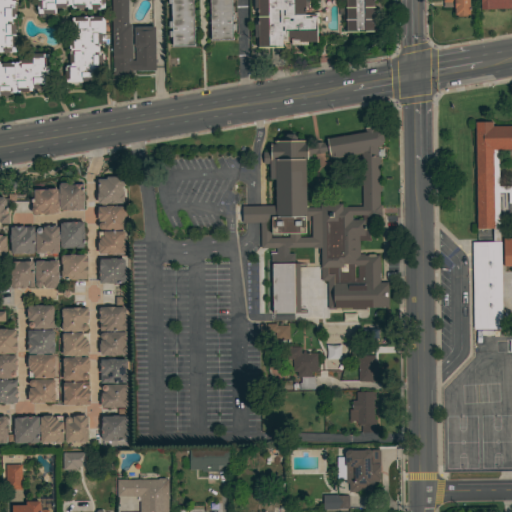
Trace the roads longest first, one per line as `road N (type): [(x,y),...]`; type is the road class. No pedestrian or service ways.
road 1 (tertiary): [(412,0),(421,393)]
road 2 (secondary): [(138,122),(417,76)]
road 3 (secondary): [(138,122),(0,147)]
